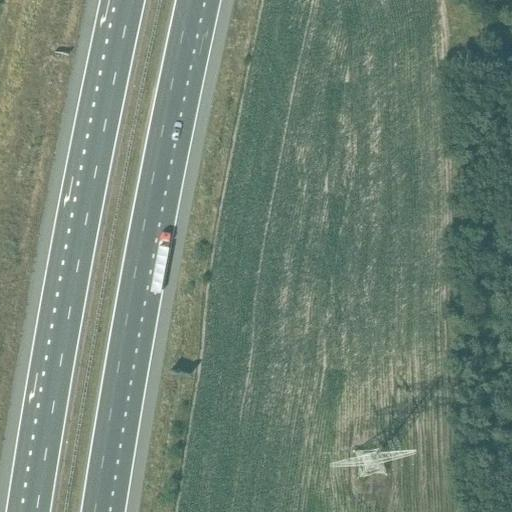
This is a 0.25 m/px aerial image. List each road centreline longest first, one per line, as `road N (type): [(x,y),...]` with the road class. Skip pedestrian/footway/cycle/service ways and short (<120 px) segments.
road 1 (motorway): [(95,511),(191,0)]
road 2 (motorway): [(130,0),(36,511)]
